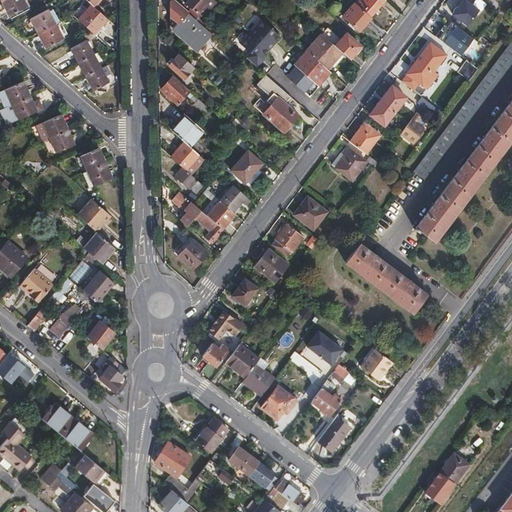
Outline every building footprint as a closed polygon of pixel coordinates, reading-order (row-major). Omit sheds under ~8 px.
[(2,0),(10,15),(33,3),(31,0),(2,0)] [(189,0),(186,4),(202,18),(216,2),(213,0),(189,0)] [(360,0),(357,4),(370,16),(384,0),(360,0)] [(464,0),(453,14),(468,25),(485,3),(481,0),(471,0),(469,3),(464,0)] [(180,22),(177,26),(184,33),(180,37),(196,51),(211,35),(174,1),(171,2),(171,16),(175,20),(176,19),(180,22)] [(357,4),(355,3),(343,16),(360,30),(371,17),(370,16),(357,4)] [(92,5),(78,20),(90,31),(94,34),(107,19),(93,6),(92,5)] [(31,18),(38,33),(46,47),(66,36),(59,22),(51,7),(31,18)] [(247,58),(256,66),(263,59),(261,57),(263,54),(280,36),(261,19),(240,43),(250,52),(246,57),(247,58)] [(438,39),(463,58),(476,41),(453,24),(448,30),(446,29),(438,39)] [(184,33),(177,26),(173,31),(180,37),(184,33)] [(328,27),(322,34),(342,52),(350,59),(361,46),(347,33),(341,39),(328,27)] [(322,34),(307,51),(328,69),(342,52),(322,34)] [(71,49),(79,62),(87,77),(94,90),(113,80),(109,74),(105,67),(102,69),(100,66),(104,64),(98,52),(93,55),(92,51),(96,49),(90,39),(71,49)] [(511,41),(414,171),(426,180),(511,64),(511,41)] [(403,82),(423,97),(438,77),(435,76),(448,57),(430,44),(403,82)] [(328,69),(307,51),(295,64),(305,73),(319,85),(331,72),(328,69)] [(194,67),(179,54),(169,65),(184,78),(194,67)] [(478,69),(467,61),(458,72),(470,81),(478,69)] [(110,64),(105,67),(109,74),(114,71),(110,64)] [(322,88),(299,68),(289,79),(312,99),(322,88)] [(291,97),(265,74),(257,84),(271,96),(267,100),(262,96),(253,105),(283,132),(297,115),(285,104),(291,97)] [(190,90),(174,76),(162,90),(178,104),(186,95),(190,90)] [(24,81),(0,91),(0,92),(6,107),(13,104),(19,118),(42,107),(39,99),(33,102),(31,96),(24,81)] [(392,87),(370,114),(384,125),(406,97),(392,87)] [(190,90),(186,95),(191,99),(195,95),(190,90)] [(195,95),(191,99),(195,103),(194,105),(205,115),(210,109),(195,95)] [(511,101),(417,228),(435,242),(511,139),(511,101)] [(424,117),(418,113),(401,135),(414,145),(426,130),(418,124),(424,117)] [(38,125),(45,139),(51,137),(57,152),(75,144),(68,129),(62,115),(38,125)] [(203,131),(186,115),(172,131),(185,143),(189,146),(203,131)] [(365,123),(351,142),(366,153),(373,145),(380,135),(365,123)] [(228,135),(219,145),(223,149),(232,139),(228,135)] [(189,146),(185,143),(172,157),(183,168),(186,170),(200,155),(189,146)] [(88,170),(82,172),(89,188),(110,179),(113,178),(106,163),(99,148),(82,156),(88,170)] [(339,155),(332,164),(353,180),(367,162),(349,148),(342,158),(339,155)] [(249,152),(232,170),(245,182),(261,164),(249,152)] [(370,163),(376,168),(379,163),(370,156),(368,159),(371,161),(370,163)] [(186,170),(183,168),(176,176),(190,189),(191,188),(197,193),(203,186),(186,170)] [(2,184),(11,191),(15,187),(6,179),(2,184)] [(247,197),(234,185),(220,200),(233,212),(242,202),(246,204),(250,200),(247,197)] [(216,196),(207,189),(203,193),(212,201),(216,196)] [(194,204),(180,192),(173,200),(188,213),(181,220),(188,226),(196,217),(201,211),(194,204)] [(217,205),(207,216),(223,230),(236,215),(233,212),(220,200),(216,196),(212,201),(217,205)] [(308,197),(295,215),(314,230),(327,212),(308,197)] [(93,198),(78,215),(98,232),(113,215),(93,198)] [(31,209),(26,214),(37,224),(41,218),(31,209)] [(207,216),(201,211),(196,217),(213,232),(207,238),(212,243),(217,237),(219,239),(223,234),(221,233),(223,230),(207,216)] [(288,224),(276,240),(272,245),(288,257),(292,252),(304,237),(288,224)] [(98,233),(85,248),(90,252),(102,263),(115,248),(98,233)] [(194,241),(180,257),(193,269),(207,253),(194,241)] [(8,242),(0,251),(0,267),(11,277),(27,258),(8,242)] [(360,244),(346,262),(414,314),(427,295),(360,244)] [(269,250),(256,267),(275,282),(288,265),(269,250)] [(68,276),(79,286),(86,277),(92,270),(83,261),(68,276)] [(34,270),(20,286),(27,291),(28,291),(32,293),(29,296),(38,303),(53,286),(34,270)] [(101,271),(83,291),(93,299),(97,302),(114,283),(101,271)] [(246,280),(233,296),(245,304),(257,289),(246,280)] [(53,296),(44,305),(49,309),(57,300),(53,296)] [(44,305),(27,325),(34,331),(41,323),(39,321),(49,309),(44,305)] [(225,311),(208,332),(219,340),(227,329),(228,330),(235,329),(239,332),(244,326),(225,311)] [(49,333),(57,341),(72,324),(63,317),(49,333)] [(103,323),(89,339),(104,351),(115,337),(112,335),(115,333),(103,323)] [(316,329),(303,346),(329,366),(342,349),(316,329)] [(213,344),(204,356),(217,367),(230,350),(223,344),(220,349),(213,344)] [(240,345),(226,363),(245,378),(256,363),(259,359),(240,345)] [(392,361),(375,348),(362,366),(377,378),(381,373),(382,374),(392,361)] [(0,377),(9,385),(17,375),(27,383),(34,375),(7,353),(0,360),(0,377)] [(118,381),(127,370),(107,353),(97,365),(106,372),(101,378),(115,391),(121,383),(118,381)] [(245,378),(242,382),(261,397),(275,379),(256,363),(245,378)] [(275,379),(261,397),(267,401),(263,407),(278,419),(288,407),(291,409),(297,401),(278,386),(281,383),(275,379)] [(321,388),(311,401),(330,415),(342,400),(335,394),(333,397),(321,388)] [(61,435),(73,419),(53,402),(40,418),(48,424),(61,435)] [(214,417),(197,440),(212,451),(229,429),(214,417)] [(337,417),(319,441),(333,451),(351,428),(337,417)] [(78,449),(91,434),(73,419),(61,435),(78,449)] [(1,430),(0,430),(0,452),(18,468),(29,454),(1,430)] [(169,442),(156,462),(177,476),(190,456),(169,442)] [(243,474),(238,480),(243,483),(250,474),(259,462),(239,447),(230,460),(247,473),(245,475),(243,474)] [(74,451),(66,460),(67,461),(73,465),(98,486),(106,477),(74,451)] [(200,451),(197,456),(207,464),(211,459),(200,451)] [(454,453),(440,473),(455,484),(470,464),(454,453)] [(234,476),(216,464),(211,459),(207,464),(197,479),(201,482),(209,488),(218,476),(228,484),(234,476)] [(67,461),(56,474),(61,479),(73,465),(67,461)] [(274,473),(259,462),(250,474),(265,486),(271,490),(274,487),(281,478),(274,473)] [(56,474),(52,471),(44,480),(54,489),(58,486),(65,491),(70,486),(61,479),(56,474)] [(455,484),(440,473),(426,492),(440,503),(455,484)] [(170,475),(164,482),(173,490),(182,498),(188,490),(170,475)] [(197,479),(188,490),(182,498),(187,502),(201,482),(197,479)] [(283,480),(277,488),(280,491),(299,505),(305,496),(283,480)] [(271,490),(265,499),(270,503),(280,491),(277,488),(274,487),(271,490)] [(103,511),(105,511),(115,500),(101,489),(97,494),(96,493),(94,493),(93,493),(93,495),(93,496),(94,498),(90,501),(103,511)] [(182,498),(173,490),(166,497),(169,500),(163,507),(168,511),(181,511),(189,504),(187,502),(182,498)] [(63,511),(84,511),(91,505),(75,491),(60,508),(63,511)] [(511,511),(511,493),(498,511),(511,511)] [(160,504),(163,507),(169,500),(166,497),(160,504)] [(265,499),(254,511),(280,511),(281,511),(270,503),(265,499)]
